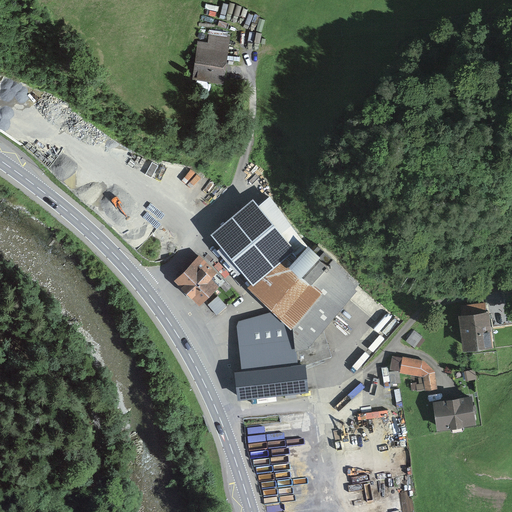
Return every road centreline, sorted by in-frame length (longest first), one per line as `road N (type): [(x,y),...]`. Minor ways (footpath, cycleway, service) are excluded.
road 1 (secondary): [(0,160),(103,243),(165,317),(219,413),(251,511)]
road 2 (track): [(0,323),(62,358),(88,397),(99,442),(90,511)]
road 3 (unknown): [(218,212),(88,164)]
road 4 (unknown): [(197,238),(88,164)]
